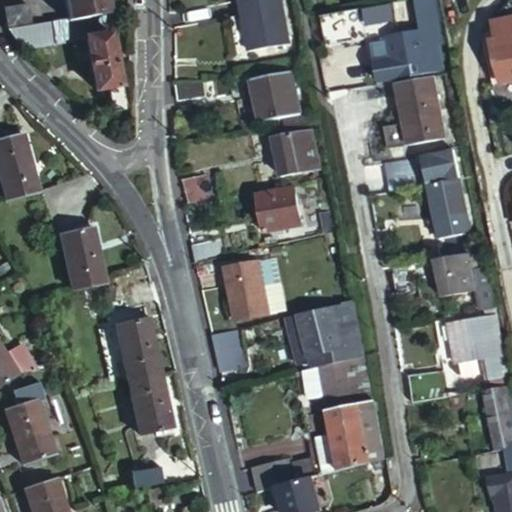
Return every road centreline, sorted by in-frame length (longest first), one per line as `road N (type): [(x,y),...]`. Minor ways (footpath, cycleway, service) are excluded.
road 1 (residential): [(379,511),(405,497),(405,473),(339,105)]
road 2 (residential): [(492,0),(475,25),(472,63),(511,279)]
road 3 (residential): [(230,511),(165,248)]
road 4 (unclassified): [(0,55),(100,160)]
road 5 (residential): [(159,143),(152,0)]
